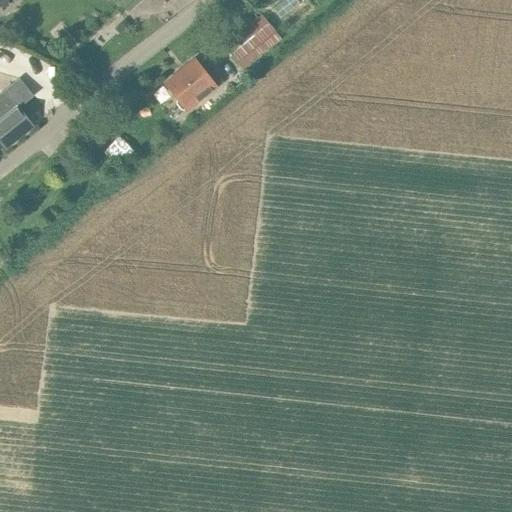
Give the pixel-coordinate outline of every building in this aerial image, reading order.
[(8,0),(0,0),(0,8),(9,8),(8,0)] [(261,16),(224,46),(243,69),(280,39),(261,16)] [(125,18),(114,28),(120,35),(131,25),(125,18)] [(195,60),(165,83),(179,101),(176,104),(181,110),(187,111),(223,83),(209,66),(203,71),(195,60)] [(0,141),(6,149),(33,128),(32,126),(18,109),(34,96),(20,79),(3,92),(0,94),(0,141)] [(115,143),(104,153),(122,172),(133,162),(138,157),(129,147),(120,138),(115,143)]
